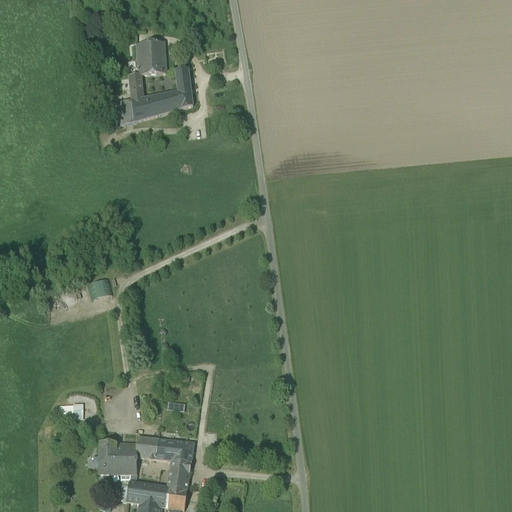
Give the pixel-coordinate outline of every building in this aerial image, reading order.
[(164,45),(136,48),(139,78),(139,79),(150,78),(167,77),(164,45)] [(188,71),(175,73),(177,81),(189,79),(188,71)] [(124,104),(113,106),(116,131),(134,126),(129,78),(122,79),(124,104)] [(150,78),(139,79),(139,78),(129,78),(134,126),(155,120),(152,100),(150,78)] [(177,88),(190,87),(189,79),(177,81),(177,88)] [(190,87),(177,88),(178,95),(181,113),(193,109),(190,87)] [(178,95),(152,100),(155,120),(181,113),(178,95)] [(91,302),(113,297),(109,282),(87,287),(91,302)] [(184,415),(185,406),(168,404),(167,413),(184,415)] [(83,422),(83,406),(59,406),(59,422),(83,422)] [(159,443),(137,440),(137,447),(138,447),(137,461),(156,463),(159,443)] [(195,446),(159,443),(156,463),(171,464),(192,467),(195,446)] [(137,447),(100,446),(99,477),(137,478),(137,461),(138,447),(137,447)] [(192,467),(171,464),(167,490),(188,493),(192,467)] [(167,490),(130,484),(127,506),(141,508),(140,511),(160,511),(161,510),(171,511),(184,511),(188,493),(167,490)]
